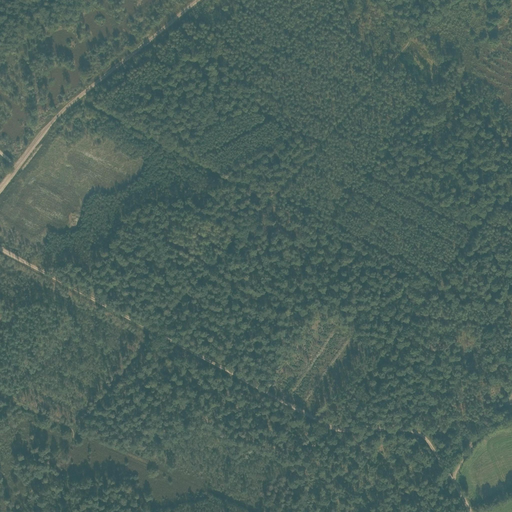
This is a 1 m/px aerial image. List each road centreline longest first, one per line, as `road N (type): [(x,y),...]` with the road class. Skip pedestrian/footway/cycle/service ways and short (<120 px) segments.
road 1 (track): [(33,267),(330,426)]
road 2 (track): [(313,228),(425,290),(330,426)]
road 3 (track): [(337,429),(415,431),(470,511)]
road 4 (track): [(196,0),(79,97)]
road 5 (track): [(0,394),(71,428),(73,437),(35,487)]
